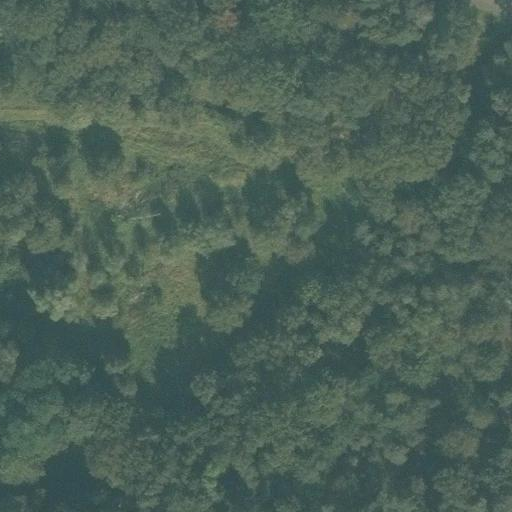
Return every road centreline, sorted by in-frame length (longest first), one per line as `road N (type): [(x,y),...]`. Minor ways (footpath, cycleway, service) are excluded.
road 1 (unknown): [(511,197),(414,112),(381,112),(349,140),(304,140),(184,79),(106,1),(91,0)]
road 2 (unknown): [(511,425),(498,398),(470,373),(459,342),(463,306)]
